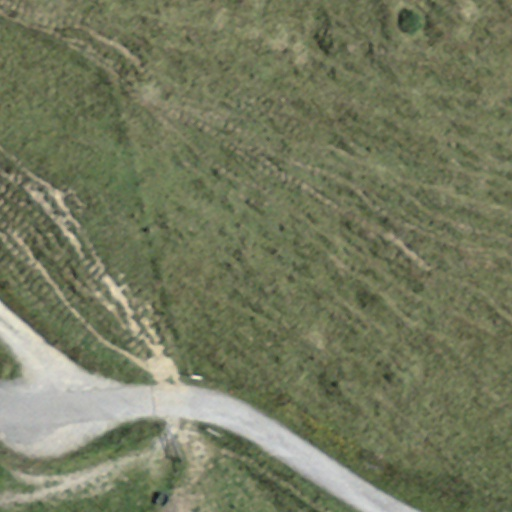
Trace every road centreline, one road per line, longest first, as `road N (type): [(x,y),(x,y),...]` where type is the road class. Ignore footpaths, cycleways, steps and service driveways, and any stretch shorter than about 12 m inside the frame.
road 1 (track): [(388,511),(231,416),(140,399),(47,409),(0,404)]
road 2 (track): [(0,319),(100,402)]
